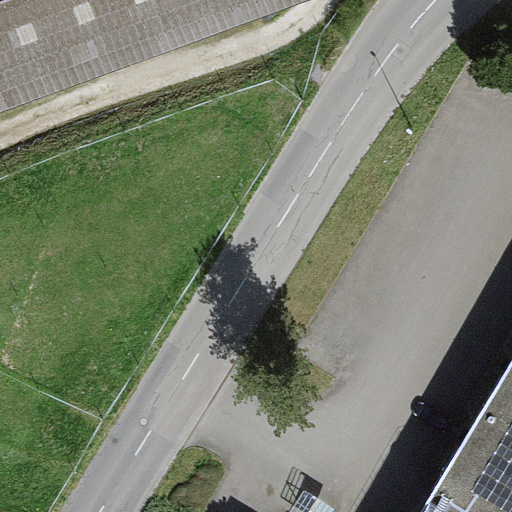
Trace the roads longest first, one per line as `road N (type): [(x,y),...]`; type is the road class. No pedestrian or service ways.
road 1 (unclassified): [(450,0),(390,63),(108,511)]
road 2 (unknown): [(0,109),(279,17),(305,0)]
